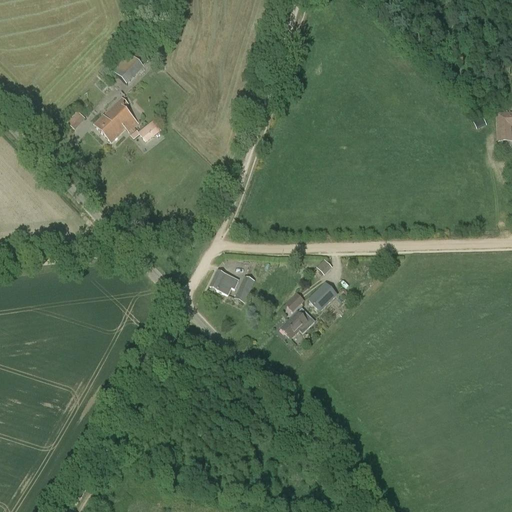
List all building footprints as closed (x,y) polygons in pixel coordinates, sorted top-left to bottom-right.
[(142,44),(136,50),(139,52),(133,59),(129,55),(112,72),(127,87),(150,62),(143,56),(149,50),(142,44)] [(128,134),(138,124),(124,110),(128,106),(122,100),(94,127),(111,144),(125,130),(128,134)] [(67,125),(74,131),(85,120),(77,113),(67,125)] [(511,114),(497,115),(498,144),(505,144),(504,122),(511,122),(511,114)] [(137,133),(130,138),(133,142),(140,137),(146,144),(160,133),(153,124),(139,135),(137,133)] [(316,269),(324,277),(332,270),(324,262),(316,269)] [(223,296),(228,298),(231,291),(234,292),(239,283),(229,279),(217,274),(210,290),(223,296)] [(244,278),(234,301),(245,305),(255,283),(244,278)] [(308,302),(319,314),(337,297),(326,285),(308,302)] [(285,307),(292,314),(304,303),(297,295),(285,307)] [(298,315),(281,331),(290,340),(293,337),(293,338),(298,333),(302,337),(315,325),(311,320),(302,311),(298,315)]
